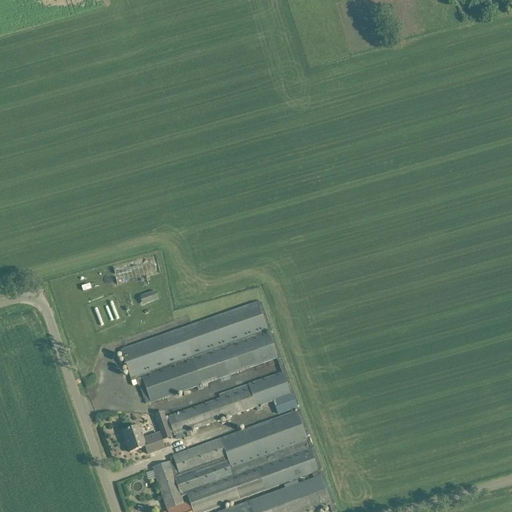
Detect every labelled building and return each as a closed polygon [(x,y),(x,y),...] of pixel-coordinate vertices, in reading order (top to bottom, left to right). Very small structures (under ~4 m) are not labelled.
[(479,11),(493,8),(490,0),(479,0),(476,1),(479,11)] [(143,306),(158,301),(155,291),(140,297),(143,306)] [(130,348),(121,351),(133,387),(136,386),(135,381),(137,380),(146,405),(197,386),(198,390),(203,388),(202,385),(276,360),(282,373),(219,395),(220,399),(165,418),(170,434),(173,434),(174,436),(175,436),(177,441),(183,438),(184,440),(190,438),(188,432),(256,408),(257,412),(262,410),(261,406),(282,399),(282,400),(274,403),(278,414),(290,410),(292,414),(172,456),(173,457),(169,458),(171,462),(152,468),(153,471),(156,480),(167,510),(184,504),(181,498),(189,495),(194,511),(205,511),(239,501),(311,474),(312,476),(313,479),(298,485),(297,481),(284,486),(285,489),(222,511),(312,511),(329,506),(331,511),(335,511),(337,511),(333,502),(322,470),(318,461),(261,302),(130,348)] [(170,434),(165,418),(163,412),(154,415),(163,440),(172,437),(170,434)] [(143,440),(139,427),(122,432),(130,453),(145,447),(148,455),(164,449),(159,434),(143,440)] [(190,511),(190,510),(188,503),(184,504),(167,510),(167,511),(190,511)]
